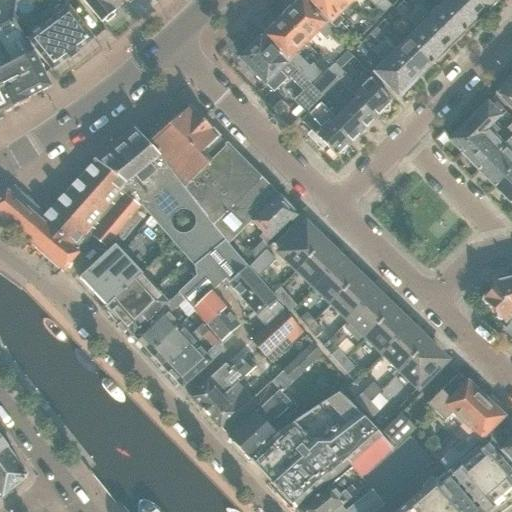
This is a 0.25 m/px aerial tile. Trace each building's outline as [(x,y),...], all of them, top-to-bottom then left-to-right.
[(81,0),(101,23),(104,20),(106,23),(114,16),(112,14),(115,11),(122,5),(117,0),(81,0)] [(306,43),(317,32),(324,39),(327,36),(336,45),(342,39),(327,23),(324,25),(300,0),(292,9),(290,7),(282,15),(284,17),(282,19),(306,43)] [(305,0),(327,23),(342,39),(343,40),(350,33),(340,24),(342,22),(338,17),(350,6),(343,0),(305,0)] [(356,0),(372,0),(379,7),(379,8),(384,13),(391,7),(385,1),(384,0),(343,0),(350,6),(356,0)] [(473,22),(480,15),(465,0),(447,0),(440,7),(465,33),(474,24),(473,22)] [(498,0),(465,0),(480,15),(488,7),(489,9),(498,0)] [(465,33),(440,7),(431,17),(419,5),(412,12),(447,48),(455,40),(456,42),(465,33)] [(51,72),(68,60),(69,61),(78,54),(77,53),(94,40),(68,8),(28,40),(51,72)] [(440,55),(447,48),(412,12),(406,18),(418,29),(407,40),(432,65),(441,56),(440,55)] [(378,23),(399,44),(415,28),(409,22),(400,30),(386,15),(378,23)] [(0,117),(1,117),(0,114),(0,113),(2,113),(3,114),(29,101),(28,99),(51,87),(33,53),(32,54),(13,19),(0,25),(0,117)] [(296,53),(306,43),(282,19),(279,21),(276,21),(272,25),(272,28),(263,37),(279,53),(321,97),(328,90),(317,78),(322,73),(312,64),(309,67),(296,53)] [(432,65),(407,40),(397,50),(386,37),(376,28),(370,35),(378,44),(414,80),(422,73),(423,74),(432,65)] [(279,53),(276,56),(260,40),(251,49),(249,48),(242,55),(243,56),(240,59),(254,74),(253,76),(261,83),(262,82),(265,85),(273,93),(288,77),(304,93),(295,102),(306,112),(321,97),(279,53)] [(407,88),(414,80),(378,44),(373,50),(385,62),(374,73),(397,97),(400,94),(403,94),(407,90),(407,88)] [(357,99),(376,118),(381,112),(388,112),(388,105),(392,102),(369,80),(360,89),(344,73),(338,80),(343,86),(353,96),(356,99),(357,99)] [(511,81),(511,80),(495,96),(511,112),(511,81)] [(464,153),(492,124),(496,121),(493,118),(502,108),(493,98),(449,141),(462,154),(464,153)] [(358,136),(376,118),(357,99),(356,99),(336,119),(331,125),(328,121),(327,122),(350,144),(351,143),(358,139),(358,136)] [(331,125),(336,119),(326,110),(319,102),(300,121),(314,135),(310,138),(321,150),(325,146),(336,157),(339,154),(343,154),(346,148),(350,144),(327,122),(328,121),(331,125)] [(211,162),(210,161),(226,146),(218,137),(205,124),(206,124),(203,121),(202,121),(189,108),(148,144),(154,150),(184,189),(211,162)] [(503,145),(494,135),(498,130),(492,124),(464,153),(471,160),(471,163),(478,171),(480,169),(503,145)] [(154,150),(148,144),(134,130),(95,162),(125,184),(108,204),(128,220),(140,205),(145,211),(193,266),(195,276),(177,293),(191,309),(210,292),(224,279),(228,283),(246,266),(228,245),(211,225),(184,189),(154,150)] [(511,169),(511,153),(510,152),(511,149),(511,135),(503,145),(480,169),(487,177),(487,180),(495,188),(496,186),(511,169)] [(251,222),(277,197),(226,146),(210,161),(211,162),(184,189),(211,225),(228,245),(251,222)] [(115,236),(128,220),(108,204),(125,184),(95,162),(55,204),(91,237),(105,248),(110,242),(115,236)] [(511,202),(511,169),(496,186),(504,194),(504,197),(511,204),(511,202)] [(91,237),(55,204),(46,215),(14,186),(8,193),(6,191),(0,197),(0,216),(62,273),(91,237)] [(262,234),(259,238),(261,241),(249,253),(255,260),(268,247),(265,245),(295,216),(287,208),(289,205),(281,197),(279,199),(277,197),(251,222),(262,234)] [(121,241),(145,211),(140,205),(128,220),(115,236),(121,241)] [(295,274),(323,244),(321,242),(322,239),(317,234),(314,235),(306,227),(277,257),(295,274)] [(313,290),(341,261),(333,253),(333,250),(328,245),(325,246),(323,244),(295,274),(313,290)] [(106,308),(141,275),(114,245),(79,279),(106,308)] [(275,260),(265,250),(248,268),(258,278),(275,260)] [(330,307),(358,277),(356,275),(356,273),(351,267),(348,268),(341,261),(313,290),(330,307)] [(242,299),(261,283),(248,268),(246,266),(228,283),(242,299)] [(120,323),(154,289),(141,275),(106,308),(120,323)] [(348,323),(375,294),(367,286),(368,284),(362,278),(360,279),(358,277),(330,307),(348,323)] [(511,280),(497,284),(487,295),(483,297),(481,301),(483,305),(487,306),(496,314),(496,318),(499,320),(502,320),(504,322),(511,314),(511,280)] [(257,317),(274,301),(276,300),(261,283),(242,299),(257,317)] [(296,305),(280,287),(273,293),(289,311),(296,305)] [(167,303),(154,289),(120,323),(132,336),(167,303)] [(206,326),(224,309),(210,292),(191,309),(193,311),(206,326)] [(193,311),(191,309),(177,293),(167,303),(132,336),(149,354),(178,326),(168,315),(178,305),(188,316),(193,311)] [(365,339),(392,311),(390,309),(391,306),(385,301),(383,302),(375,294),(348,323),(365,339)] [(265,326),(281,310),(274,301),(257,317),(265,326)] [(224,309),(206,326),(221,342),(222,341),(224,342),(231,336),(230,334),(239,326),(224,309)] [(282,310),(281,310),(265,326),(249,341),(264,357),(297,326),(282,310)] [(383,356),(409,327),(402,320),(402,317),(397,312),(394,313),(392,311),(365,339),(383,356)] [(308,330),(315,323),(307,313),(299,320),(308,330)] [(315,323),(308,330),(315,338),(323,331),(315,323)] [(203,335),(208,331),(201,324),(188,337),(178,326),(149,354),(165,371),(194,344),(203,335)] [(401,372),(427,344),(425,342),(425,339),(420,334),(417,335),(409,327),(383,356),(401,372)] [(208,331),(203,335),(211,344),(216,340),(208,331)] [(194,344),(165,371),(181,388),(220,353),(222,348),(217,343),(204,355),(194,344)] [(427,344),(401,372),(419,389),(444,361),(436,353),(437,351),(431,345),(429,346),(427,344)] [(339,367),(346,359),(338,349),(330,356),(339,367)] [(231,389),(256,365),(247,356),(231,371),(224,364),(190,398),(205,414),(231,389)] [(346,359),(339,367),(346,375),(354,368),(346,359)] [(456,375),(439,391),(448,400),(465,384),(456,375)] [(461,426),(488,398),(480,389),(474,390),(466,382),(465,384),(448,400),(439,391),(426,404),(443,421),(450,415),(461,426)] [(246,405),(231,389),(205,414),(220,430),(246,405)] [(275,419),(291,404),(279,391),(255,413),(254,413),(228,439),(249,460),(275,435),(266,425),(273,418),(275,419)] [(392,448),(395,450),(414,429),(401,415),(379,435),(338,392),(280,431),(249,461),(294,509),(318,489),(338,474),(380,436),(382,438),(392,448)] [(364,411),(371,404),(362,394),(354,401),(364,411)] [(488,398),(461,426),(469,434),(458,444),(457,442),(436,460),(446,471),(469,452),(503,417),(496,411),(496,405),(488,398)] [(371,404),(364,411),(371,418),(378,411),(371,404)] [(511,471),(496,455),(503,448),(500,445),(504,442),(494,432),(483,442),(486,446),(448,480),(443,474),(398,511),(473,511),(479,507),(483,511),(489,511),(511,492),(511,471)] [(395,451),(395,450),(392,448),(361,479),(371,492),(345,511),(343,511),(340,508),(335,511),(375,511),(383,506),(432,464),(407,438),(395,451)] [(351,468),(361,479),(392,448),(382,438),(351,466),(352,467),(351,468)] [(496,455),(511,471),(511,439),(503,448),(496,455)] [(0,496),(2,498),(24,481),(25,474),(6,449),(6,448),(0,440),(0,496)] [(297,511),(334,511),(366,486),(361,479),(351,468),(297,511)] [(473,511),(502,511),(511,505),(511,492),(489,511),(483,511),(479,507),(473,511)]
